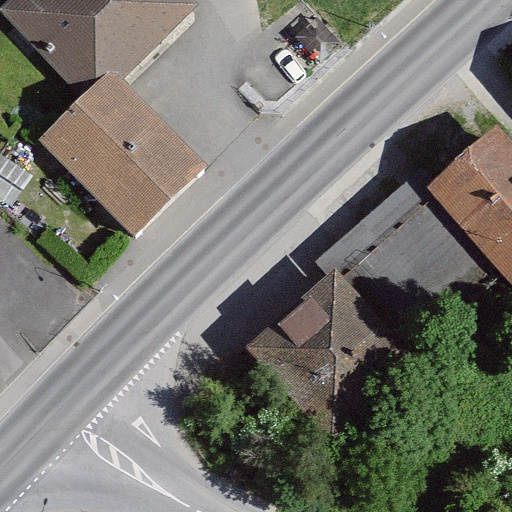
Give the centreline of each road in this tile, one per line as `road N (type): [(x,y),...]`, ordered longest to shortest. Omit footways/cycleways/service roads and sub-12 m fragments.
road 1 (secondary): [(29,444),(493,0)]
road 2 (tertiary): [(29,444),(175,511)]
